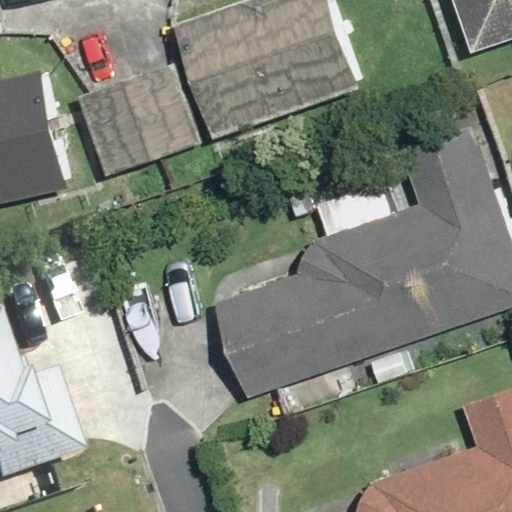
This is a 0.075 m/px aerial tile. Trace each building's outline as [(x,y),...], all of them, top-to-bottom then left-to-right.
[(343,0),(235,0),(181,18),(220,135),(372,86),(343,0)] [(511,0),(460,0),(477,49),(511,37),(511,0)] [(49,64),(0,74),(0,201),(74,186),(49,64)] [(201,143),(172,64),(78,97),(107,177),(201,143)] [(303,268),(219,296),(252,396),(511,311),(511,215),(478,111),(403,135),(425,202),(324,235),(303,268)] [(0,473),(77,448),(48,363),(0,379),(0,473)] [(511,511),(511,392),(471,407),(485,447),(353,492),(359,511),(511,511)]
